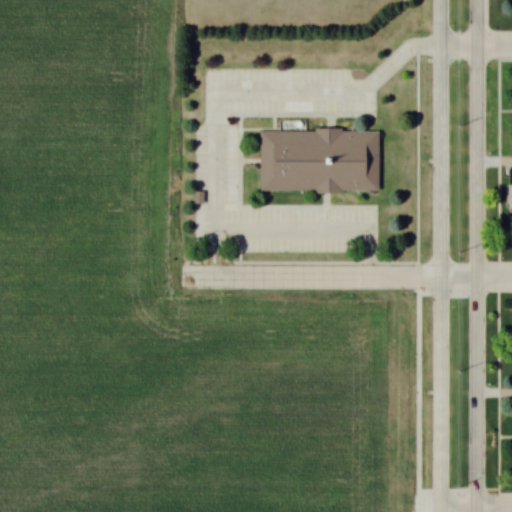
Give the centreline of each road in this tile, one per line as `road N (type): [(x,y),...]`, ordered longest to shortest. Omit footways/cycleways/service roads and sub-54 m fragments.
road 1 (tertiary): [(438,0),(438,511)]
road 2 (tertiary): [(476,511),(476,0)]
road 3 (residential): [(189,277),(511,279)]
